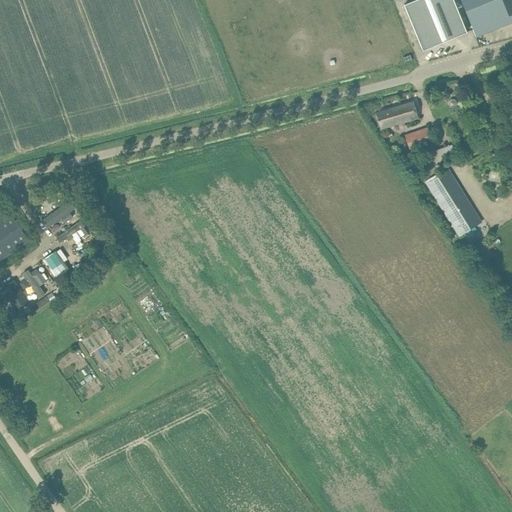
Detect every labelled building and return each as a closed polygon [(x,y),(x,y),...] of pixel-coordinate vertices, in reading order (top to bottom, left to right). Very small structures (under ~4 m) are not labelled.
[(453,0),(415,0),(404,5),(423,50),(467,32),(453,0)] [(511,0),(459,0),(475,37),(511,22),(511,0)] [(390,126),(390,127),(393,129),(396,128),(397,126),(396,124),(399,123),(418,118),(413,102),(370,115),(372,123),(373,123),(373,126),(379,124),(380,128),(390,126)] [(405,135),(408,145),(410,151),(433,143),(427,128),(405,135)] [(452,144),(445,146),(422,154),(427,166),(456,155),(452,144)] [(481,222),(447,167),(425,181),(459,235),(481,222)] [(42,222),(47,229),(59,221),(64,229),(75,222),(69,214),(76,209),(71,201),(42,222)] [(94,223),(88,215),(82,207),(78,210),(89,226),(94,223)] [(0,260),(29,240),(11,213),(0,220),(0,260)] [(79,227),(56,243),(64,254),(87,237),(79,227)] [(55,253),(41,262),(54,282),(68,272),(55,253)] [(28,271),(21,276),(39,301),(46,296),(41,288),(46,284),(39,274),(33,279),(28,271)] [(68,281),(72,286),(80,280),(77,275),(68,281)] [(14,279),(1,288),(17,311),(30,302),(26,296),(28,295),(25,290),(23,291),(14,279)] [(30,307),(33,312),(42,306),(50,301),(46,296),(39,301),(30,307)]
